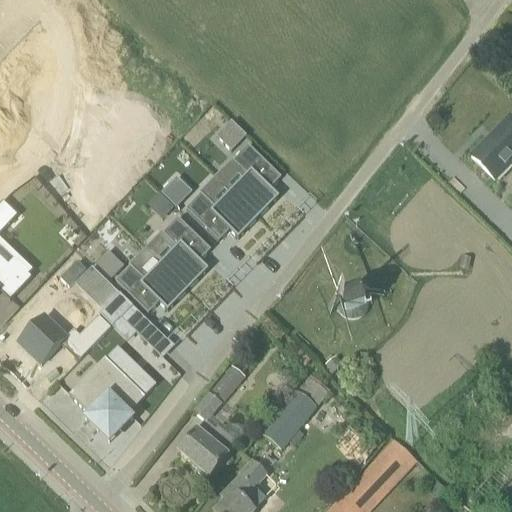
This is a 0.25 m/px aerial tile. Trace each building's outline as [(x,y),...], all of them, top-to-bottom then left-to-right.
[(511,123),(509,121),(471,159),(494,182),(511,164),(511,123)] [(216,141),(231,155),(245,140),(231,126),(216,141)] [(248,178),(232,194),(259,221),(279,200),(271,192),(282,181),(249,149),(235,163),(234,164),(248,178)] [(174,184),(161,197),(176,211),(189,198),(174,184)] [(259,221),(232,194),(216,210),(202,197),(201,198),(187,212),(219,244),(230,233),(239,242),(259,221)] [(159,199),(150,208),(164,222),(173,213),(159,199)] [(0,293),(11,304),(32,281),(20,269),(11,278),(0,267),(0,238),(19,219),(4,205),(0,209),(0,293)] [(177,250),(161,266),(189,293),(209,272),(200,264),(211,253),(178,221),(164,236),(163,236),(177,250)] [(189,293),(161,266),(147,253),(145,252),(129,268),(131,270),(116,285),(149,317),(160,306),(168,314),(189,293)] [(123,270),(108,255),(95,268),(110,283),(123,270)] [(341,294),(339,297),(337,300),(336,303),(336,307),(337,311),(338,314),(341,317),(343,319),(346,321),(350,322),(354,322),(357,322),(361,321),(364,319),(366,316),(368,313),(369,309),(369,305),(368,302),(367,298),(365,295),(362,293),(359,291),(355,290),(351,290),(348,291),(344,292),(341,294)] [(153,329),(133,310),(122,321),(142,341),(153,329)] [(44,321),(19,347),(42,368),(62,348),(79,365),(112,331),(99,319),(80,339),(74,333),(66,342),(44,321)] [(133,421),(129,417),(146,400),(106,361),(69,398),(90,418),(85,422),(110,445),(133,421)] [(206,424),(243,379),(231,369),(210,397),(195,415),(205,424),(206,424)] [(283,375),(283,387),(295,387),(294,375),(283,375)] [(282,453),(318,411),(298,395),(256,443),(267,453),(273,446),(282,453)] [(216,432),(206,424),(205,424),(179,455),(210,481),(229,459),(239,446),(218,429),(216,432)] [(372,511),(418,464),(404,450),(395,442),(328,511),(372,511)] [(253,511),(243,502),(267,477),(253,463),(239,478),(241,480),(221,499),(226,504),(218,511),(253,511)]
